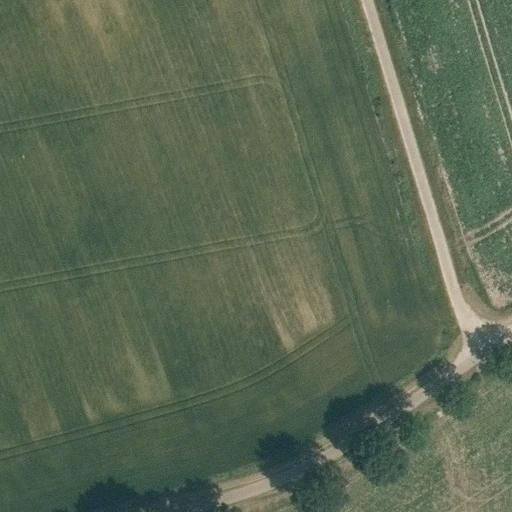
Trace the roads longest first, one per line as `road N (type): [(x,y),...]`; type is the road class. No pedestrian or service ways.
road 1 (unclassified): [(473,356),(365,0)]
road 2 (unclassified): [(166,511),(295,471),(473,356)]
